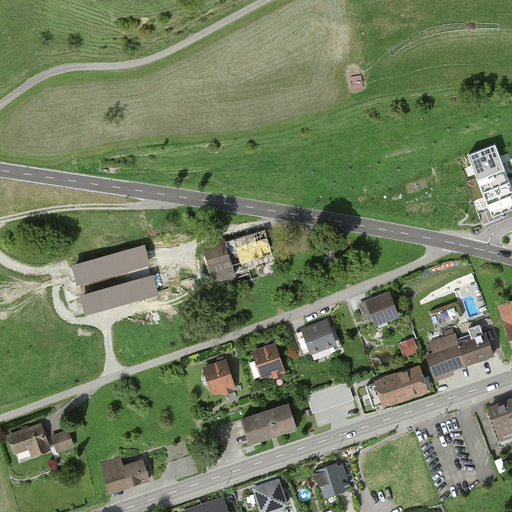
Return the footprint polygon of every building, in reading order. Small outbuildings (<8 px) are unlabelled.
[(268,230),(229,242),(237,266),(275,254),(268,230)] [(227,244),(206,250),(216,286),(237,280),(227,244)] [(177,257),(147,266),(155,290),(185,281),(177,257)] [(393,295),(366,305),(373,325),(401,315),(393,295)] [(511,305),(503,308),(511,339),(511,305)] [(329,319),(300,331),(309,353),(338,340),(329,319)] [(488,336),(429,357),(437,380),(496,359),(488,336)] [(399,343),(405,358),(420,352),(415,337),(399,343)] [(276,345),(252,354),(262,380),(286,370),(276,345)] [(208,368),(215,395),(239,389),(231,361),(208,368)] [(379,378),(389,407),(438,391),(430,369),(403,378),(401,371),(379,378)] [(511,398),(491,406),(503,442),(511,438),(511,398)] [(245,423),(253,447),(303,429),(295,405),(245,423)] [(45,424),(10,437),(16,454),(51,441),(45,424)] [(58,453),(76,446),(68,428),(50,436),(58,453)] [(162,452),(166,464),(193,456),(190,444),(162,452)] [(104,470),(112,495),(152,482),(144,457),(104,470)] [(338,464),(318,470),(326,497),(347,491),(338,464)] [(281,478),(253,488),(261,511),(273,511),(291,506),(281,478)]
